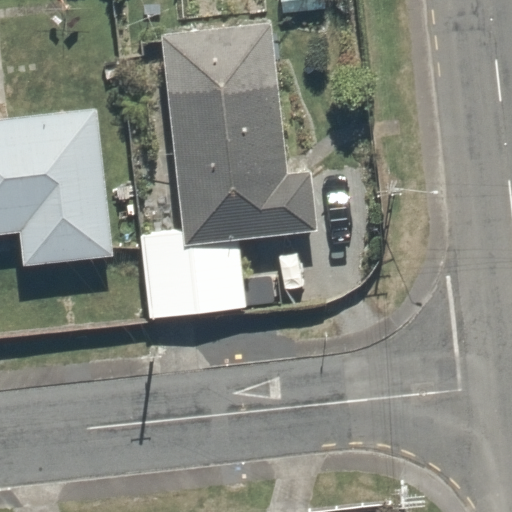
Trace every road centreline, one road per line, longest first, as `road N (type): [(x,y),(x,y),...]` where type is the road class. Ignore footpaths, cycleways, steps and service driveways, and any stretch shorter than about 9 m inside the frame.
road 1 (residential): [(511,386),(0,440)]
road 2 (tertiary): [(488,0),(511,212)]
